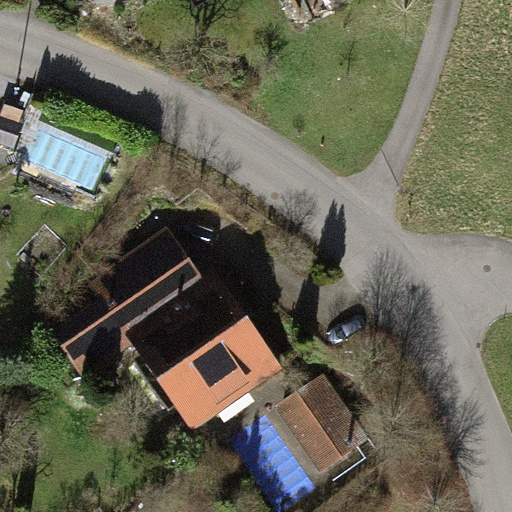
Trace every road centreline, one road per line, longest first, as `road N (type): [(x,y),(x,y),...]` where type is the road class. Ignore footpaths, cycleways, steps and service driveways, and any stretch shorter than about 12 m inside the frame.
road 1 (residential): [(399,285),(312,197),(189,115),(114,76),(0,34)]
road 2 (residential): [(502,511),(451,365),(399,285)]
